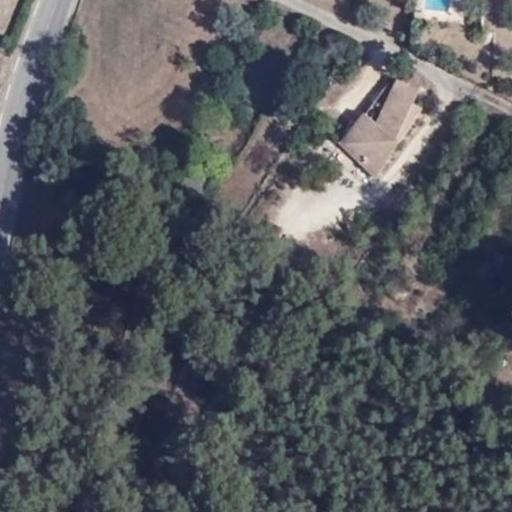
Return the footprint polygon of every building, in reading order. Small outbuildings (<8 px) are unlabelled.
[(382,116),(365,104),(351,123),(366,135),(356,148),(381,167),(418,116),(411,110),(416,100),(412,95),(418,79),(400,72),(382,116)] [(411,110),(418,116),(424,107),(416,100),(411,110)] [(366,135),(351,123),(341,137),(354,150),(356,148),(366,135)] [(222,158),(210,149),(197,165),(208,174),(222,158)] [(208,174),(197,165),(178,188),(200,206),(218,183),(208,174)]
